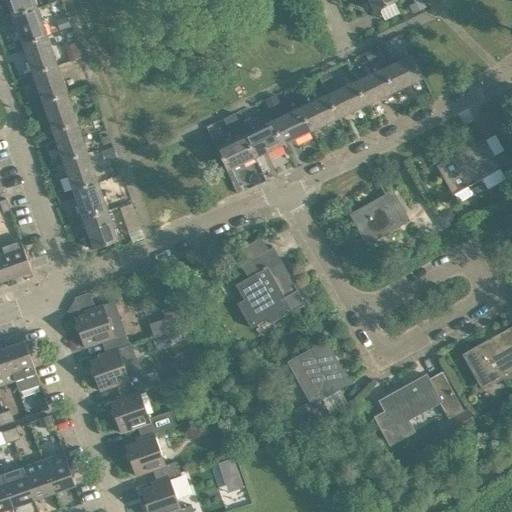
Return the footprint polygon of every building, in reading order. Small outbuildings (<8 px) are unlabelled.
[(7,0),(13,15),(37,6),(34,0),(7,0)] [(369,0),(374,11),(396,0),(369,0)] [(421,0),(412,0),(414,3),(402,9),(405,17),(425,8),(421,0)] [(37,6),(13,15),(23,44),(47,35),(37,6)] [(67,16),(56,19),(60,30),(70,26),(67,16)] [(47,35),(23,44),(33,73),(57,64),(47,35)] [(388,40),(376,46),(379,53),(391,47),(388,40)] [(76,41),(65,45),(71,60),(81,56),(76,41)] [(379,55),(375,47),(365,51),(369,60),(379,55)] [(423,77),(412,54),(384,67),(395,90),(423,77)] [(57,64),(33,73),(43,102),(67,93),(57,64)] [(356,80),(367,103),(395,90),(384,67),(356,80)] [(334,81),(329,70),(321,74),(325,84),(334,81)] [(328,93),(339,117),(367,103),(356,80),(328,93)] [(67,93),(43,102),(53,131),(77,122),(67,93)] [(300,106),(311,130),(339,117),(328,93),(300,106)] [(272,119),(283,143),(311,130),(300,106),(272,119)] [(245,133),(255,156),(283,143),(272,119),(245,133)] [(77,122),(53,131),(63,160),(87,152),(77,122)] [(216,146),(227,169),(255,156),(245,133),(216,146)] [(486,143),(464,155),(462,152),(439,165),(459,201),(472,193),(470,190),(482,183),(479,177),(499,167),(511,190),(511,163),(505,152),(503,150),(495,155),(494,154),(493,155),(485,139),(484,140),(486,143)] [(112,147),(100,151),(103,161),(115,157),(112,147)] [(87,152),(63,160),(73,189),(98,181),(87,152)] [(232,167),(227,169),(232,180),(231,180),(237,193),(243,190),(232,167)] [(98,181),(73,189),(84,218),(108,210),(98,181)] [(74,197),(72,191),(56,196),(59,202),(74,197)] [(384,231),(406,219),(397,201),(396,202),(397,203),(389,207),(383,197),(377,200),(353,213),(367,240),(369,240),(369,239),(384,231)] [(6,198),(0,199),(0,203),(3,212),(10,209),(6,198)] [(443,228),(430,206),(419,212),(432,234),(443,228)] [(450,207),(436,214),(443,228),(457,221),(450,207)] [(94,248),(118,240),(108,210),(84,218),(94,248)] [(32,270),(20,237),(0,244),(0,247),(10,277),(32,270)] [(256,272),(236,283),(244,299),(237,302),(251,327),(269,317),(271,321),(304,302),(273,247),(274,247),(273,246),(249,259),(256,272)] [(0,280),(10,277),(0,247),(0,280)] [(209,282),(202,269),(191,275),(198,288),(209,282)] [(90,291),(74,296),(80,312),(85,310),(95,307),(90,291)] [(102,341),(106,352),(118,348),(129,344),(114,300),(95,307),(85,310),(86,313),(74,317),(85,347),(102,341)] [(511,363),(511,325),(463,353),(483,388),(506,375),(502,369),(511,363)] [(155,344),(180,335),(178,327),(152,337),(155,344)] [(25,340),(4,347),(15,380),(19,391),(40,384),(36,372),(25,340)] [(326,342),(290,362),(311,399),(312,401),(321,396),(337,388),(332,379),(343,373),(340,367),(326,343),(327,343),(326,342)] [(101,357),(89,361),(100,390),(117,384),(121,395),(139,389),(145,387),(152,385),(148,373),(141,376),(130,344),(129,344),(118,348),(106,352),(100,354),(101,357)] [(0,348),(0,385),(15,380),(4,347),(0,348)] [(156,370),(148,373),(152,385),(160,382),(156,370)] [(458,401),(442,372),(429,379),(426,374),(379,400),(385,410),(374,416),(390,444),(414,431),(408,420),(441,402),(448,416),(462,409),(458,401)] [(154,433),(177,425),(172,409),(149,418),(139,389),(121,395),(122,398),(110,402),(121,432),(138,426),(141,437),(154,432),(154,433)] [(311,399),(297,407),(307,426),(331,414),(321,396),(312,401),(311,399)] [(45,397),(37,399),(41,411),(49,408),(45,397)] [(15,420),(10,409),(3,411),(7,423),(15,420)] [(466,410),(448,420),(456,435),(475,426),(466,410)] [(219,412),(205,416),(209,430),(223,425),(219,412)] [(55,426),(51,414),(44,416),(48,428),(55,426)] [(21,438),(17,426),(9,429),(13,440),(21,438)] [(2,431),(6,443),(13,440),(9,429),(2,431)] [(153,469),(157,480),(169,476),(181,472),(176,461),(165,464),(154,433),(154,432),(141,437),(136,439),(137,441),(125,445),(136,475),(153,469)] [(75,484),(64,452),(43,459),(54,492),(75,484)] [(218,462),(221,470),(236,465),(233,457),(218,462)] [(54,492),(43,459),(23,466),(34,499),(54,492)] [(34,499),(23,466),(2,473),(14,506),(34,499)] [(232,486),(246,482),(242,469),(228,473),(232,486)] [(0,510),(14,506),(2,473),(0,474),(0,510)] [(180,508),(169,476),(157,480),(151,482),(152,485),(140,489),(148,511),(194,511),(192,504),(180,508)]
